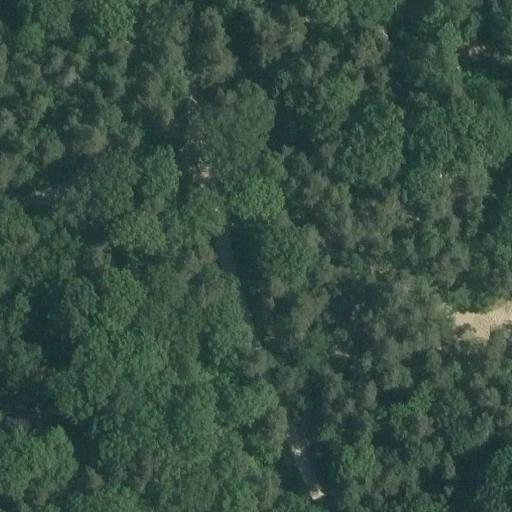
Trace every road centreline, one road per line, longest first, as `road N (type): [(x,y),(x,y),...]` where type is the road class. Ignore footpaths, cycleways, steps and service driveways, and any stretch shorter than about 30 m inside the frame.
road 1 (track): [(0,211),(204,157),(226,264),(323,511)]
road 2 (track): [(204,157),(174,0)]
